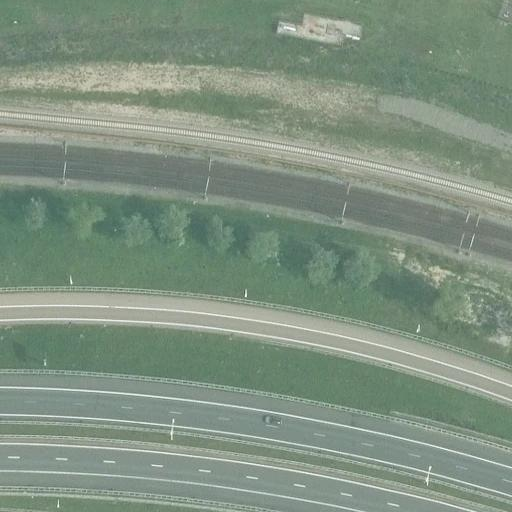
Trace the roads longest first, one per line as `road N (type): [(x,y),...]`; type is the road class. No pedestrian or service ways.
road 1 (motorway): [(511,395),(332,344),(209,322),(0,314)]
road 2 (motorway): [(511,486),(269,426),(103,406),(0,404)]
road 3 (motorway): [(0,458),(168,467),(410,511)]
